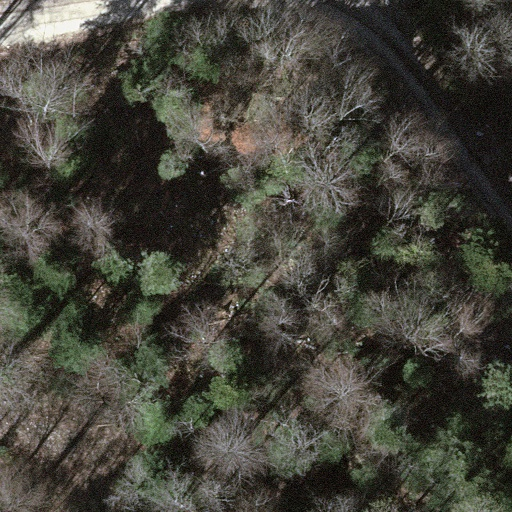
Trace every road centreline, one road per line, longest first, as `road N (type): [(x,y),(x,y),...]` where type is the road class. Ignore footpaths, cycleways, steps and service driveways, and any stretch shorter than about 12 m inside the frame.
road 1 (track): [(333,0),(367,10),(415,60),(511,206)]
road 2 (track): [(0,24),(148,0)]
